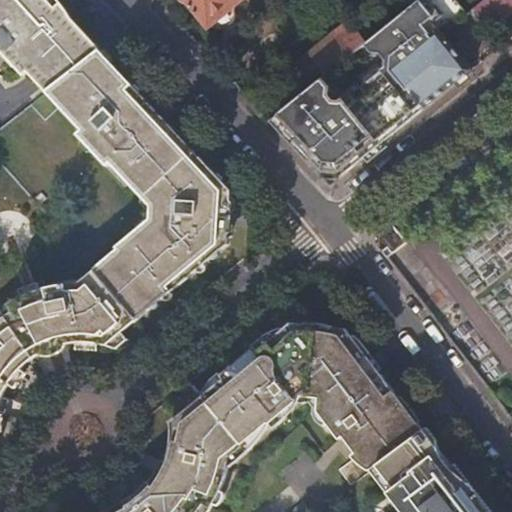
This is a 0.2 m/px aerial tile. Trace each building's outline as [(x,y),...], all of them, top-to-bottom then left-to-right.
[(46,92),(99,51),(98,49),(91,42),(88,39),(65,15),(57,6),(51,0),(0,0),(0,44),(7,52),(5,54),(15,65),(24,74),(27,72),(36,82),(45,92),(46,92)] [(185,0),(209,28),(213,25),(217,27),(221,28),(237,15),(237,11),(236,5),(241,0),(185,0)] [(344,174),(473,70),(443,33),(468,13),(457,0),(420,0),(369,41),(366,44),(372,52),(381,53),(386,59),(386,66),(341,102),(334,102),(328,95),(329,87),(322,78),(306,91),(301,96),(270,120),(270,121),(274,118),(285,130),(282,133),(318,172),(344,174)] [(511,7),(511,0),(484,0),(477,6),(492,25),(511,7)] [(61,3),(57,6),(65,15),(67,13),(67,9),(61,3)] [(366,44),(369,41),(353,20),(308,55),(326,76),(366,44)] [(93,41),(91,42),(98,49),(100,47),(99,45),(97,43),(95,42),(93,41)] [(0,55),(12,68),(15,65),(5,54),(7,52),(0,44),(0,55)] [(230,199),(230,191),(213,173),(209,177),(202,169),(206,165),(177,134),(173,138),(165,129),(169,126),(166,122),(147,102),(143,105),(134,96),(138,92),(112,65),(102,54),(99,51),(46,92),(81,130),(77,135),(84,143),(99,158),(105,165),(108,163),(143,201),(148,205),(146,220),(141,225),(115,246),(118,250),(94,270),(137,320),(227,245),(227,239),(228,226),(229,213),(229,201),(230,199)] [(106,53),(102,54),(112,65),(114,61),(106,53)] [(326,76),(308,55),(284,74),(301,96),(306,91),(322,78),(326,76)] [(43,94),(45,92),(36,82),(27,72),(24,74),(33,85),(43,94)] [(143,105),(147,102),(138,92),(134,96),(143,105)] [(270,121),(282,133),(285,130),(274,118),(270,121)] [(177,134),(169,126),(165,129),(173,138),(177,134)] [(84,143),(82,145),(83,150),(91,159),(97,160),(99,158),(84,143)] [(209,177),(213,173),(206,165),(202,169),(209,177)] [(148,205),(143,201),(141,202),(141,205),(142,206),(141,217),(139,218),(139,222),(141,225),(146,220),(148,205)] [(411,240),(391,214),(382,222),(380,247),(388,258),(411,240)] [(0,405),(4,394),(4,393),(10,383),(12,379),(17,374),(22,368),(33,358),(42,354),(44,352),(50,350),(57,347),(65,345),(68,344),(76,343),(81,343),(88,343),(95,344),(100,344),(106,346),(137,320),(94,270),(93,268),(75,283),(65,284),(44,288),(41,289),(40,289),(39,290),(36,291),(34,291),(31,292),(25,295),(16,299),(18,303),(0,314),(0,405)] [(23,288),(25,295),(31,292),(34,291),(36,291),(39,290),(40,289),(41,289),(44,288),(41,281),(23,288)] [(336,329),(336,328),(336,327),(332,325),(325,322),(321,321),(315,321),(309,321),(304,322),(299,323),(299,324),(299,325),(336,329)] [(112,511),(205,511),(216,495),(225,471),(246,453),(256,436),(267,426),(276,419),(279,416),(293,405),(299,400),(317,397),(320,402),(316,405),(325,416),(356,455),(356,453),(356,451),(362,459),(367,455),(375,465),(382,460),(424,429),(417,420),(410,412),(397,394),(379,372),(352,337),(346,329),(336,328),(336,329),(299,325),(299,324),(288,323),(282,329),(265,343),(260,337),(247,348),(214,375),(220,381),(186,409),(171,422),(180,433),(161,470),(157,477),(154,482),(150,487),(145,492),(140,496),(135,500),(130,504),(124,507),(118,510),(114,511),(112,511)] [(265,343),(282,329),(281,328),(275,328),(270,329),(264,331),(258,333),(253,336),(249,339),(244,345),(247,348),(260,337),(265,343)] [(354,337),(352,337),(379,372),(382,369),(361,341),(358,338),(354,337)] [(68,347),(68,344),(65,345),(57,347),(50,350),(44,352),(42,354),(44,356),(47,357),(50,358),(56,357),(60,356),(63,355),(66,352),(68,350),(68,347)] [(27,372),(22,368),(17,374),(12,379),(10,383),(16,387),(27,372)] [(198,389),(214,375),(212,372),(199,383),(197,386),(197,388),(198,389)] [(220,381),(214,375),(198,389),(181,403),(186,409),(220,381)] [(399,393),(397,394),(410,412),(417,406),(417,405),(414,400),(410,397),(408,395),(404,394),(399,393)] [(10,397),(4,394),(0,405),(0,410),(5,412),(10,397)] [(299,400),(293,405),(293,406),(294,407),(296,409),(299,409),(302,406),(302,404),(310,403),(311,410),(316,405),(320,402),(317,397),(299,400)] [(316,405),(311,410),(319,421),(325,416),(316,405)] [(419,410),(417,406),(410,412),(417,420),(419,419),(419,416),(419,413),(419,410)] [(276,419),(267,426),(272,432),(283,422),(279,416),(276,419)] [(167,456),(161,470),(180,433),(171,422),(171,426),(170,441),(167,456)] [(435,440),(426,428),(424,429),(438,448),(438,447),(437,445),(435,440)] [(487,511),(452,465),(438,448),(424,429),(382,460),(375,465),(370,469),(387,492),(383,495),(395,511),(487,511)] [(356,453),(356,455),(356,458),(356,461),(357,464),(358,467),(360,469),(362,471),(365,473),(366,472),(370,469),(375,465),(367,455),(362,459),(356,451),(356,453)] [(356,458),(356,455),(339,468),(351,483),(365,473),(362,471),(360,469),(358,467),(357,464),(356,461),(356,458)] [(492,511),(455,463),(452,465),(487,511),(492,511)] [(370,469),(366,472),(383,495),(387,492),(370,469)] [(117,505),(118,510),(124,507),(130,504),(135,500),(140,496),(145,492),(150,487),(154,482),(157,477),(152,475),(144,485),(134,495),(122,503),(117,505)] [(288,511),(289,511),(312,511),(303,499),(288,511)]
